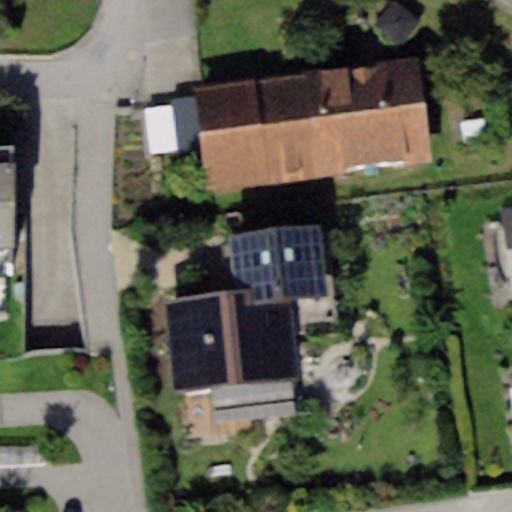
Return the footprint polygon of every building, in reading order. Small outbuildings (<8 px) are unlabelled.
[(511,0),(483,0),(511,16),(511,0)] [(417,75),(195,110),(210,208),(432,174),(417,75)] [(19,180),(0,180),(0,274),(18,275),(19,180)] [(511,209),(501,211),(511,292),(511,209)] [(229,316),(174,321),(181,409),(301,399),(294,318),(309,317),(303,244),(224,250),(229,316)]
